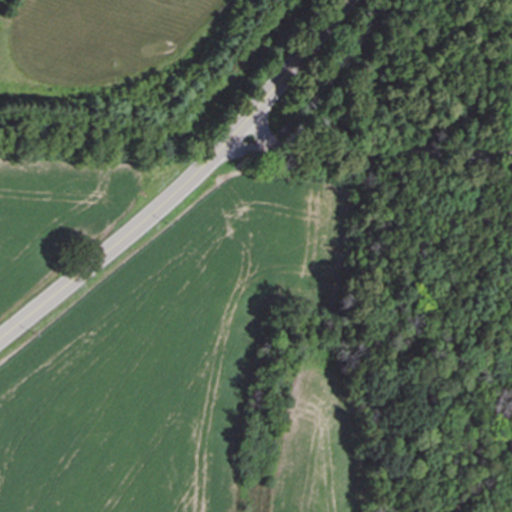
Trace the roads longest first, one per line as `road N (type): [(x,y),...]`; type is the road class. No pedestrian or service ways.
road 1 (secondary): [(0,340),(193,181),(349,0)]
road 2 (residential): [(222,152),(511,160)]
